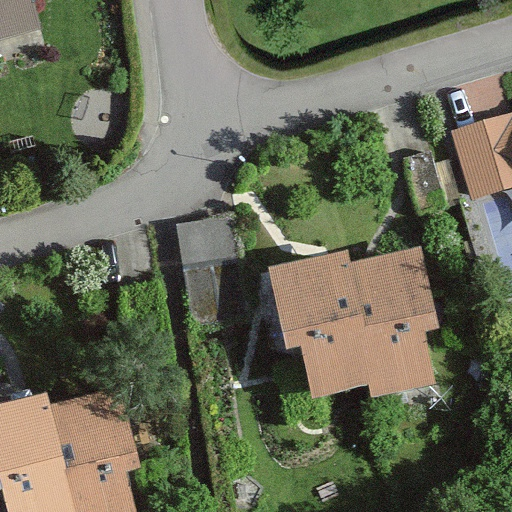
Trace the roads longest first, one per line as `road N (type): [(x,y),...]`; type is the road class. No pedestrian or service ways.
road 1 (residential): [(222,161),(511,57)]
road 2 (residential): [(0,247),(222,161)]
road 3 (residential): [(183,0),(222,161)]
